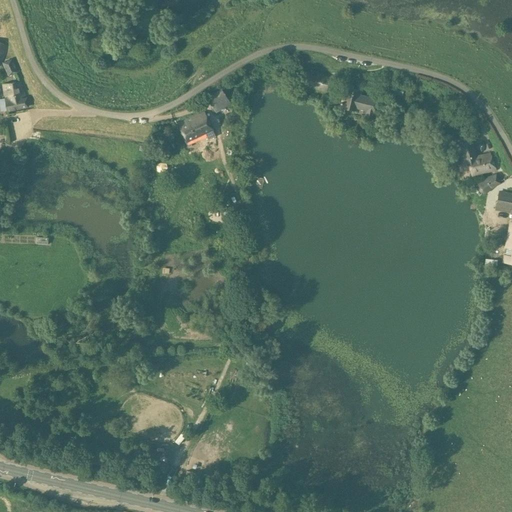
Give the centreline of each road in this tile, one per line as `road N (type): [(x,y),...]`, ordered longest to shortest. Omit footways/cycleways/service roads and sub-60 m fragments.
road 1 (unclassified): [(12,0),(35,68),(56,93),(84,108),(153,112),(245,59),(299,46),(455,83),(511,151)]
road 2 (track): [(158,505),(227,364),(244,292),(243,219),(206,105)]
road 3 (tertiary): [(188,511),(0,468)]
